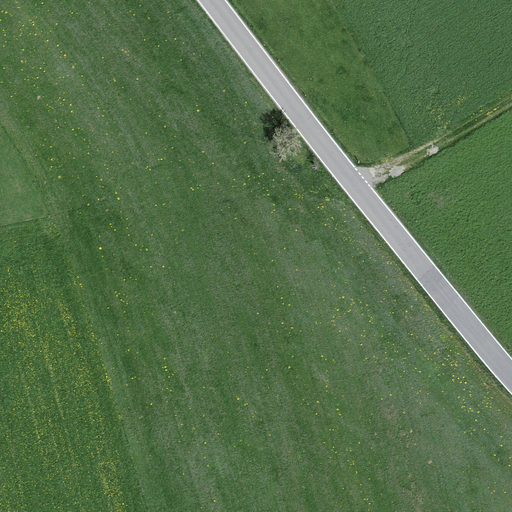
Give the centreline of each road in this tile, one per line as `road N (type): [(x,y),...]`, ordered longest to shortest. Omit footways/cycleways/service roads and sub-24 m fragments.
road 1 (tertiary): [(212,0),(511,377)]
road 2 (track): [(353,182),(511,99)]
